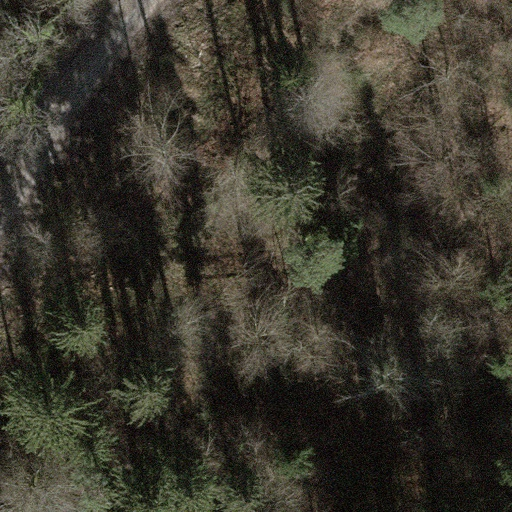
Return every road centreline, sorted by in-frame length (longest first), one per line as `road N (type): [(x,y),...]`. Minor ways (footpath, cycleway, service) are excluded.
road 1 (track): [(0,246),(61,122),(153,0)]
road 2 (track): [(61,122),(5,0)]
